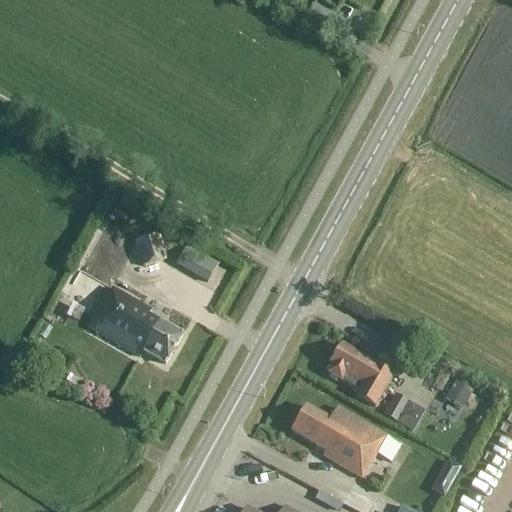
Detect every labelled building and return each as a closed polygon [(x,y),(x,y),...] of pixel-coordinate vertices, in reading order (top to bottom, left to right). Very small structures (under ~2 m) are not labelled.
[(158,236),(132,244),(140,268),(165,262),(158,236)] [(111,290),(88,330),(138,359),(141,353),(163,366),(180,337),(146,317),(149,312),(111,290)] [(342,348),(330,370),(331,371),(327,377),(358,394),(356,397),(375,407),(397,367),(380,358),(376,367),(342,348)] [(458,378),(444,401),(463,411),(466,406),(468,408),(472,401),(469,400),(476,388),(458,378)] [(413,434),(424,413),(394,396),(382,417),(413,434)] [(360,481),(374,457),(389,466),(400,448),(386,439),(385,440),(336,411),(329,422),(306,408),(291,434),(328,456),(325,460),(360,481)] [(463,448),(455,463),(469,470),(477,455),(463,448)] [(281,476),(289,465),(271,453),(264,464),(281,476)] [(451,485),(459,470),(448,463),(440,478),(451,485)]
